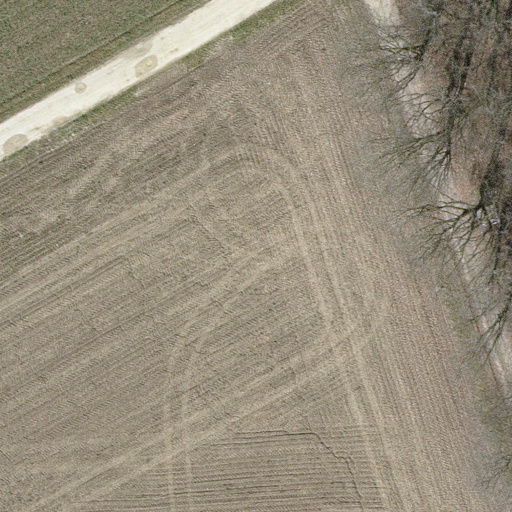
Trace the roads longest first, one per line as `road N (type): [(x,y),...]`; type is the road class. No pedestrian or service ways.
road 1 (track): [(392,0),(511,373)]
road 2 (track): [(242,0),(0,139)]
